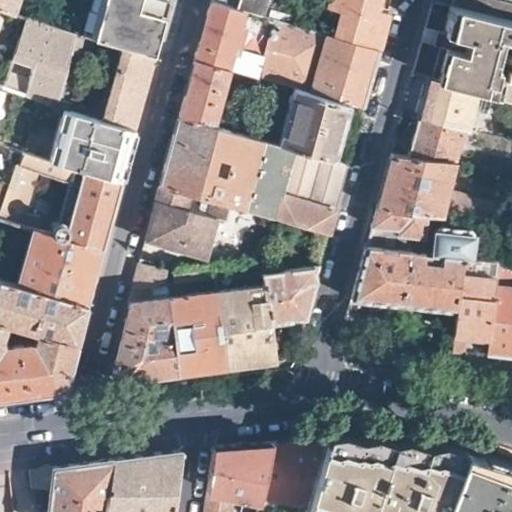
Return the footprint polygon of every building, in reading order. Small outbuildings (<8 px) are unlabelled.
[(0,0),(0,6),(15,11),(18,0),(0,0)] [(88,0),(80,33),(121,45),(154,53),(163,22),(168,0),(88,0)] [(210,0),(200,33),(193,57),(227,66),(256,74),(272,16),(261,13),(215,0),(210,0)] [(215,0),(261,13),(265,0),(215,0)] [(343,7),(336,35),(377,46),(384,18),(386,12),(375,10),(378,0),(329,0),(328,4),(343,7)] [(511,19),(450,4),(443,29),(440,43),(432,76),(477,87),(511,96),(511,19)] [(75,32),(23,14),(8,58),(29,65),(19,92),(55,104),(75,32)] [(295,85),(361,104),(368,78),(377,46),(336,35),(272,16),(256,74),(295,85)] [(440,43),(443,29),(425,24),(423,31),(421,39),(440,43)] [(144,88),(154,53),(121,45),(100,117),(134,125),(144,88)] [(185,88),(178,114),(211,123),(227,66),(193,57),(185,88)] [(432,76),(426,75),(416,116),(460,127),(468,128),(477,87),(432,76)] [(278,142),(292,160),(343,171),(361,104),(295,85),(278,142)] [(132,132),(134,125),(100,117),(63,106),(47,158),(119,179),(121,172),(114,170),(117,157),(124,158),(126,152),(127,149),(129,143),(122,141),(124,130),(132,132)] [(160,183),(230,203),(244,208),(257,211),(276,217),(284,193),(292,160),(278,142),(211,123),(178,114),(170,145),(160,183)] [(460,127),(416,116),(407,153),(453,159),(460,127)] [(129,143),(132,132),(124,130),(122,141),(129,143)] [(0,203),(15,163),(19,165),(25,150),(0,141),(0,203)] [(19,165),(15,163),(0,203),(0,214),(18,221),(30,224),(101,246),(109,216),(119,179),(47,158),(25,150),(19,165)] [(407,153),(390,152),(383,177),(376,204),(426,210),(440,212),(487,217),(488,211),(494,211),(495,199),(479,198),(457,195),(457,191),(446,187),(453,159),(407,153)] [(121,172),(124,158),(117,157),(114,170),(121,172)] [(343,171),(292,160),(284,193),(333,207),(340,179),(343,171)] [(149,225),(145,240),(205,257),(217,217),(226,219),(230,203),(160,183),(157,193),(149,225)] [(284,193),(276,217),(326,232),(330,216),(333,207),(284,193)] [(371,222),(365,243),(379,245),(394,246),(411,248),(404,301),(456,306),(461,254),(470,255),(473,229),(433,225),(430,250),(421,249),(426,210),(376,204),(371,222)] [(257,211),(244,208),(241,221),(254,224),(257,211)] [(94,270),(101,246),(30,224),(13,281),(86,302),(94,270)] [(379,245),(365,243),(357,269),(350,296),(404,301),(411,248),(394,246),(392,253),(378,252),(379,245)] [(461,254),(456,306),(451,346),(468,348),(489,350),(496,258),(470,255),(461,254)] [(511,260),(496,258),(489,350),(511,352),(511,260)] [(318,262),(260,270),(260,282),(263,282),(268,316),(305,311),(312,286),(318,262)] [(139,264),(132,288),(157,285),(163,284),(165,272),(139,264)] [(0,276),(0,318),(8,321),(34,329),(75,341),(81,320),(86,302),(13,281),(2,277),(0,276)] [(263,282),(260,282),(216,288),(226,364),(251,361),(274,358),(268,316),(263,282)] [(132,288),(129,300),(159,296),(157,285),(132,288)] [(226,364),(216,288),(169,294),(177,371),(202,368),(226,364)] [(149,375),(177,371),(169,294),(159,296),(129,300),(112,365),(119,378),(149,375)] [(8,321),(0,318),(0,395),(6,395),(13,394),(51,389),(66,373),(75,341),(34,329),(32,335),(5,334),(4,328),(8,321)] [(324,438),(325,437),(310,438),(296,439),(272,440),(261,505),(260,511),(304,511),(307,502),(324,438)] [(441,511),(463,457),(460,456),(443,449),(439,457),(423,451),(406,445),(404,453),(378,442),(376,446),(362,441),(360,445),(352,442),(343,439),(341,444),(324,438),(307,502),(304,511),(441,511)] [(206,494),(203,511),(223,511),(229,496),(261,505),(272,440),(242,443),(213,445),(208,474),(206,494)] [(180,448),(148,453),(113,457),(110,476),(108,494),(105,510),(105,511),(173,511),(177,492),(183,453),(180,448)] [(511,511),(511,465),(499,461),(465,451),(463,457),(441,511),(511,511)] [(70,463),(51,465),(49,488),(46,511),(86,511),(87,508),(105,510),(108,494),(110,476),(113,457),(101,459),(90,460),(70,463)] [(51,465),(29,468),(30,486),(49,488),(51,465)]
